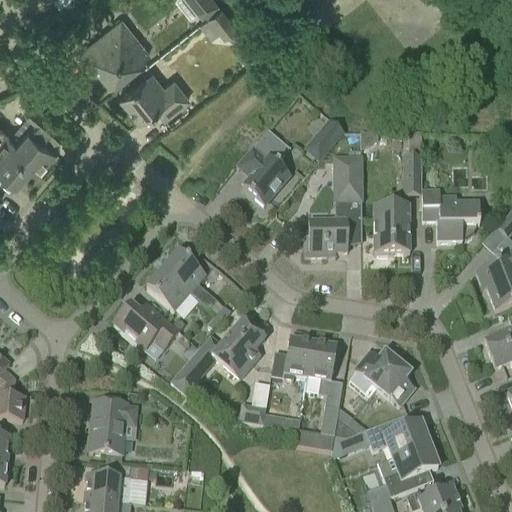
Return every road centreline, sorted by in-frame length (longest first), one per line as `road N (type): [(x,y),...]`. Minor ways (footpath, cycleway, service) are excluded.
road 1 (residential): [(506,511),(432,329),(286,296),(179,205)]
road 2 (residential): [(61,338),(179,205)]
road 3 (residential): [(103,140),(31,74),(13,45),(4,0)]
road 4 (residential): [(43,511),(61,338)]
road 5 (residential): [(103,140),(0,269)]
